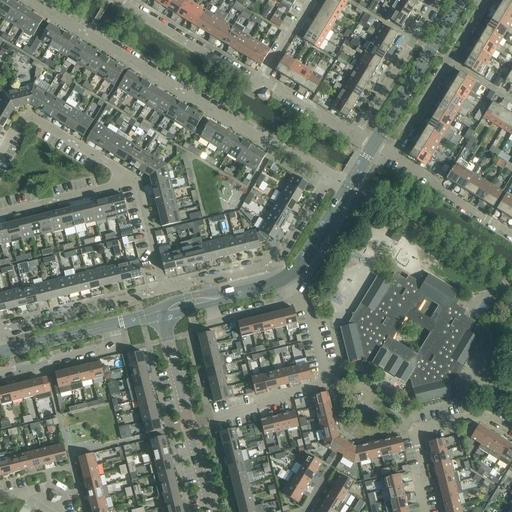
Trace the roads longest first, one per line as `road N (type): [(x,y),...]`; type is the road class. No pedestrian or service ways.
road 1 (residential): [(27,0),(329,174)]
road 2 (residential): [(188,427),(325,383),(302,297)]
road 3 (residential): [(163,289),(270,262),(329,174)]
road 4 (residential): [(511,431),(483,414),(415,430),(426,511)]
road 5 (residential): [(390,154),(485,0)]
road 6 (residential): [(263,80),(249,80),(116,0)]
road 7 (residential): [(0,154),(28,116),(131,180)]
road 8 (tertiary): [(373,144),(460,0)]
road 9 (residential): [(0,330),(163,289)]
road 10 (residential): [(355,134),(437,0)]
road 11 (residential): [(511,232),(390,154)]
road 12 (residential): [(0,372),(119,345),(114,326)]
road 13 (residential): [(0,213),(131,180)]
road 14 (tertiary): [(287,271),(158,305)]
